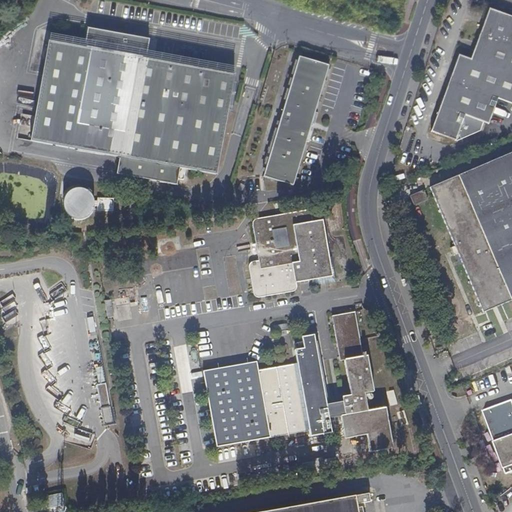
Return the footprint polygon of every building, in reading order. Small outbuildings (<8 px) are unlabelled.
[(511,17),(507,16),(487,9),(478,34),(475,44),(478,45),(476,52),(472,51),(469,60),(457,56),(453,67),(444,91),(447,92),(445,98),(442,97),(436,114),(429,132),(455,142),(465,115),(483,121),(487,122),(496,98),(511,102),(511,17)] [(220,162),(226,128),(231,99),(235,79),(216,75),(180,69),(153,64),(143,62),(144,54),(142,50),(140,47),(138,45),(135,42),(132,42),(111,38),(111,37),(103,36),(86,32),(84,47),(85,48),(85,52),(72,50),(47,45),(42,70),(38,95),(33,122),(28,147),(65,152),(99,158),(119,162),(117,174),(116,179),(141,184),(165,188),(177,189),(180,172),(193,175),(217,179),(220,162)] [(304,147),(317,105),(328,67),(302,59),(296,79),(281,128),(267,176),(294,184),(304,147)] [(480,129),(483,121),(465,115),(455,142),(456,142),(480,129)] [(511,152),(508,154),(494,160),(469,170),(454,177),(430,186),(435,198),(441,213),(448,230),(457,252),(469,282),(474,293),(482,312),(493,308),(511,299),(511,152)] [(427,199),(423,189),(414,193),(410,195),(414,205),(427,199)] [(334,273),(331,256),(327,257),(323,237),(320,221),(311,222),(311,219),(310,212),(308,211),(307,210),(305,210),(301,211),(288,213),(268,217),(259,218),(254,219),(252,220),(251,223),(251,228),(254,241),(256,252),(257,260),(250,262),(248,263),(247,267),(249,274),(250,285),(251,290),(252,295),(254,297),(257,298),(261,297),(277,294),(290,292),(293,292),(295,289),(296,287),(296,285),(295,282),(310,279),(311,286),(335,282),(335,280),(334,273)] [(180,250),(178,236),(162,239),(149,241),(150,255),(180,250)] [(112,315),(109,300),(103,301),(106,318),(112,318),(112,315)] [(367,411),(366,406),(364,394),(373,392),(372,386),(369,368),(367,355),(365,356),(364,353),(361,353),(358,337),(356,321),(354,312),(350,313),(344,314),(331,316),(332,320),(332,324),(334,335),(335,339),(337,352),(339,361),(343,360),(346,375),(348,386),(349,395),(342,397),(332,399),(333,404),(325,405),(324,400),(327,400),(323,379),(319,359),(316,341),(314,342),(313,335),(310,336),(300,337),(302,349),(293,350),(294,355),(296,363),(293,364),(292,364),(279,367),(265,369),(257,371),(256,362),(251,363),(241,365),(224,367),(218,369),(202,372),(205,388),(209,411),(213,435),(216,448),(245,442),(282,436),(308,431),(309,437),(323,435),(322,432),(330,431),(329,423),(328,418),(340,416),(341,425),(344,439),(366,435),(369,453),(392,449),(390,436),(387,421),(385,408),(367,411)] [(101,379),(99,370),(98,365),(92,366),(94,380),(97,380),(101,379)] [(108,402),(106,392),(104,382),(99,383),(95,383),(96,390),(99,404),(108,402)] [(511,401),(483,412),(507,476),(511,473),(511,401)] [(110,420),(108,407),(103,408),(100,409),(102,421),(110,420)] [(303,473),(337,467),(335,458),(323,460),(313,462),(301,464),(303,473)] [(298,473),(297,467),(285,469),(281,470),(282,476),(298,473)] [(63,506),(61,494),(43,498),(45,510),(52,508),(63,506)] [(356,511),(355,505),(369,502),(368,494),(268,511),(356,511)]
